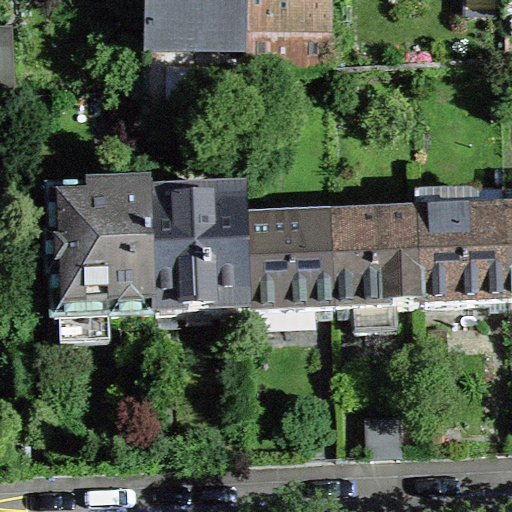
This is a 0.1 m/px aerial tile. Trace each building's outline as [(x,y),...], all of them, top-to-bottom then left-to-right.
[(148,0),(146,117),(245,113),(245,77),(331,72),(332,0),(148,0)] [(0,48),(0,98),(14,98),(10,48),(0,48)] [(150,324),(150,322),(155,322),(149,194),(48,198),(50,240),(46,243),(48,282),(52,282),(54,326),(80,325),(111,323),(111,325),(150,324)] [(149,194),(155,322),(181,320),(249,317),(246,227),(246,202),(153,206),(152,194),(149,194)] [(418,220),(422,310),(442,309),(508,306),(504,216),(418,220)] [(332,223),(336,314),(354,313),(355,336),(375,335),(396,333),(395,311),(422,310),(418,220),(332,223)] [(246,227),(249,317),(273,316),(336,314),(332,223),(246,227)] [(368,404),(370,462),(400,461),(398,403),(368,404)]
